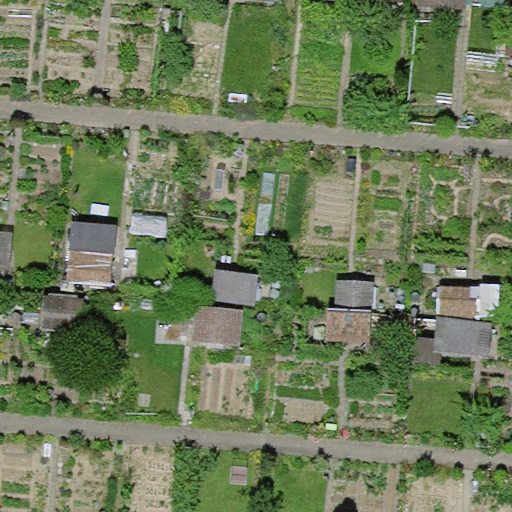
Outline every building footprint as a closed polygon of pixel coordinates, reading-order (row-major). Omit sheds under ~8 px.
[(502,0),(417,0),(417,5),(502,10),(502,0)] [(112,254),(73,251),(70,281),(110,284),(112,254)] [(256,272),(214,268),(211,299),(253,303),(256,272)] [(374,283),(337,281),(336,307),(373,308),(374,283)] [(479,288),(440,285),(438,312),(477,315),(479,288)] [(84,295),(40,293),(38,330),(82,332),(84,295)] [(241,310),(196,306),(193,340),(239,343),(241,310)] [(372,313),(328,311),(327,339),(370,341),(372,313)] [(493,322),(436,317),(433,351),(489,357),(493,322)]
